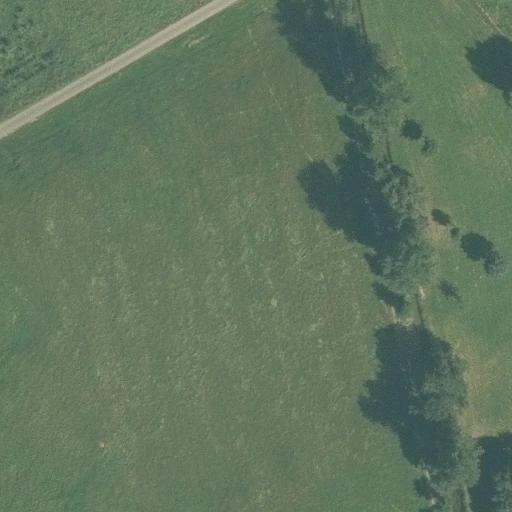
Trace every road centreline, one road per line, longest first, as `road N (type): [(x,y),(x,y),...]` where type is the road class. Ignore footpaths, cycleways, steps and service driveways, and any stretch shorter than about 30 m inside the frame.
road 1 (track): [(339,0),(440,511)]
road 2 (track): [(0,133),(223,0)]
